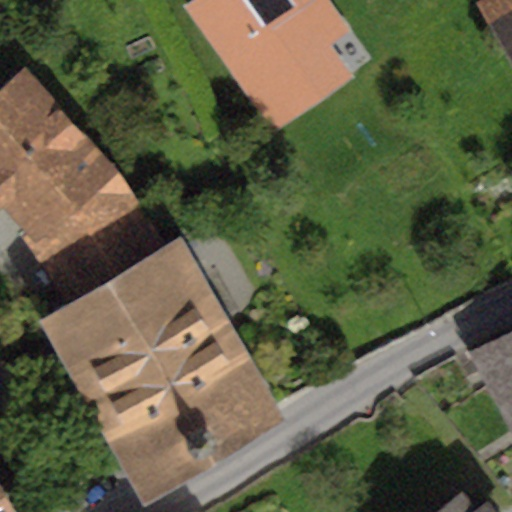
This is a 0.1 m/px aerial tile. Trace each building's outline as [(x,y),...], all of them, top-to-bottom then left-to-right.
[(250,0),(269,27),(308,0),(250,0)] [(511,0),(491,0),(478,8),(511,63),(511,0)] [(34,65),(0,95),(0,198),(44,249),(130,174),(34,65)] [(187,239),(49,320),(152,496),(290,415),(187,239)] [(511,333),(479,353),(511,412),(511,333)] [(0,511),(27,511),(0,466),(0,511)] [(503,511),(482,486),(449,511),(503,511)]
